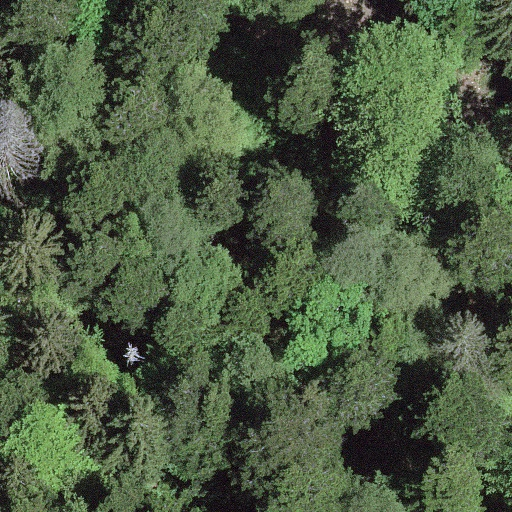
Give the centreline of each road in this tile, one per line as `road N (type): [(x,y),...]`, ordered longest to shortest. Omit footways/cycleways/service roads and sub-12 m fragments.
road 1 (track): [(487,179),(146,0)]
road 2 (track): [(511,221),(349,0)]
road 3 (track): [(487,179),(488,31),(477,0)]
